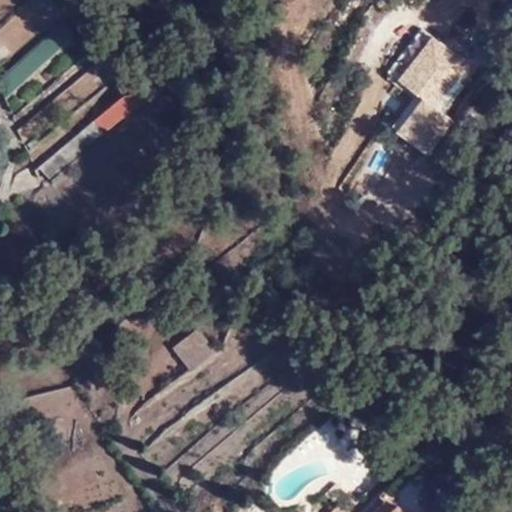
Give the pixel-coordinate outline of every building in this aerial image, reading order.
[(91,11),(84,0),(46,0),(63,25),(66,29),(91,11)] [(66,29),(63,25),(0,72),(0,101),(12,117),(86,56),(66,29)] [(144,101),(111,54),(99,62),(121,99),(100,117),(87,103),(26,155),(47,179),(144,101)] [(198,329),(174,348),(191,370),(216,351),(198,329)] [(382,511),(390,501),(377,491),(360,511),(382,511)] [(411,511),(393,497),(390,501),(382,511),(411,511)]
